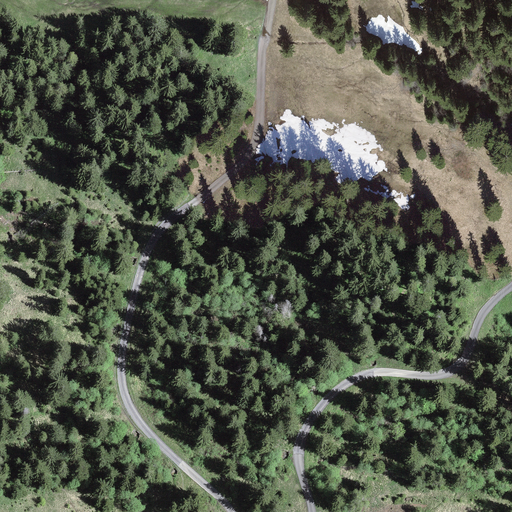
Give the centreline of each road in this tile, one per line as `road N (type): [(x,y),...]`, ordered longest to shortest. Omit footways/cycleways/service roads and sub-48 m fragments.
road 1 (track): [(231,511),(137,418),(121,370),(151,242),(249,153),(270,0)]
road 2 (track): [(511,285),(490,303),(450,371),(365,374),(331,394),(300,439),(312,511)]
